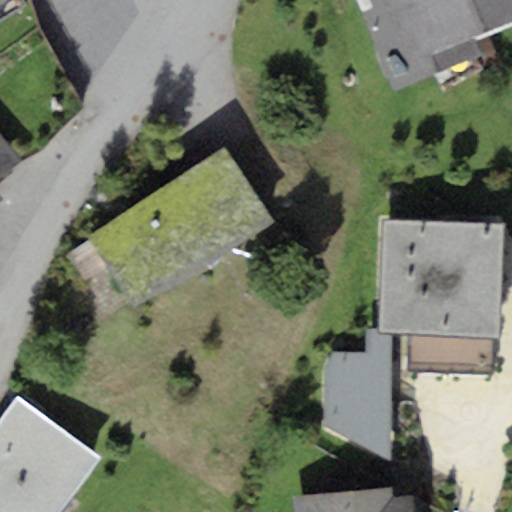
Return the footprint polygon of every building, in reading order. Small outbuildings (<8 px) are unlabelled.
[(511,0),(368,0),(375,15),(365,19),(396,92),(406,88),(481,57),(473,38),(511,21),(511,0)] [(0,184),(25,163),(0,134),(0,184)] [(224,149),(88,236),(137,312),(272,225),(224,149)] [(501,223),(382,223),(381,333),(391,333),(500,334),(501,223)] [(392,463),(391,333),(381,333),(366,330),(368,354),(326,354),(323,425),(392,463)] [(0,511),(63,511),(101,462),(17,400),(0,422),(0,511)] [(392,490),(293,499),(293,511),(415,511),(414,501),(393,502),(392,490)]
